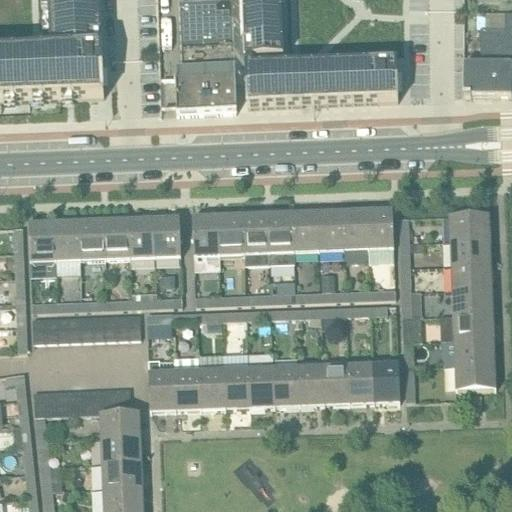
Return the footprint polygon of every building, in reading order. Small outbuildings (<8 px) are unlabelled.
[(99,0),(48,0),(51,55),(57,55),(57,61),(102,59),(99,0)] [(184,84),(175,84),(177,119),(207,118),(237,116),(237,115),(237,114),(233,22),(231,0),(180,0),(181,1),(183,43),(184,84)] [(280,0),(242,0),(245,64),(283,62),(280,0)] [(511,59),(511,17),(505,17),(505,32),(480,32),(480,66),(464,66),(464,100),(471,100),(471,99),(511,99),(511,59)] [(0,106),(104,102),(102,59),(57,61),(0,62),(0,106)] [(396,65),(246,71),(247,113),(398,107),(396,65)] [(366,214),(368,253),(394,252),(392,213),(366,214)] [(368,253),(366,214),(341,215),(343,254),(368,253)] [(341,215),(317,216),(319,255),(343,254),(341,215)] [(317,216),(292,217),(294,256),(319,255),(317,216)] [(294,266),(294,256),(292,217),(268,218),(269,257),(270,267),(294,266)] [(268,218),(243,219),(244,258),(244,268),(270,267),(269,257),(268,218)] [(244,258),(243,219),(218,220),(220,259),(244,258)] [(450,247),(490,245),(489,219),(449,220),(450,247)] [(220,259),(218,220),(192,221),(194,260),(220,259)] [(179,221),(154,222),(156,262),(181,261),(179,221)] [(154,222),(129,223),(130,263),(156,262),(154,222)] [(129,223),(104,224),(106,264),(130,263),(129,223)] [(104,224),(79,225),(81,265),(106,264),(104,224)] [(81,265),(79,225),(54,226),(56,265),(81,265)] [(56,265),(54,226),(29,227),(31,276),(42,276),(42,266),(56,265)] [(399,247),(410,247),(409,231),(399,231),(399,247)] [(15,257),(24,257),(24,240),(14,241),(15,257)] [(491,270),(490,245),(450,247),(451,271),(491,270)] [(410,264),(410,247),(399,247),(400,264),(410,264)] [(24,257),(15,257),(15,274),(25,274),(24,257)] [(491,270),(451,271),(452,297),(492,295),(491,270)] [(322,292),(335,291),(334,275),(321,275),(322,292)] [(401,298),(411,297),(410,280),(400,281),(401,298)] [(17,306),(26,306),(25,290),(16,290),(17,306)] [(396,294),(370,295),(370,305),(396,304),(396,294)] [(370,305),(370,295),(353,296),(354,305),(370,305)] [(493,320),(492,295),(452,297),(453,321),(493,320)] [(321,306),(320,296),(305,297),(305,307),(321,306)] [(320,296),(321,306),(337,306),(337,296),(320,296)] [(271,298),(271,308),(288,308),(288,297),(271,298)] [(412,313),(411,297),(401,298),(402,314),(412,313)] [(271,308),(271,298),(255,298),(255,309),(271,308)] [(221,310),(221,300),(205,301),(205,311),(221,310)] [(221,300),(221,310),(238,310),(237,300),(221,300)] [(157,302),(157,312),(173,311),(173,301),(157,302)] [(157,312),(157,302),(140,303),(141,313),(157,312)] [(108,304),(108,314),(124,313),(124,303),(108,304)] [(108,314),(108,304),(91,305),(91,315),(108,314)] [(74,305),(57,306),(58,316),(74,315),(74,305)] [(27,322),(26,306),(17,306),(18,323),(27,322)] [(58,316),(57,306),(31,307),(32,317),(58,316)] [(371,310),(371,320),(387,319),(386,309),(371,310)] [(371,320),(371,310),(354,311),(354,321),(371,320)] [(321,312),(322,322),(337,321),(337,311),(321,312)] [(322,322),(321,312),(305,312),(305,323),(322,322)] [(272,314),(272,324),(288,323),(287,313),(272,314)] [(272,324),(272,314),(255,315),(256,325),(272,324)] [(222,316),(222,326),(239,325),(238,315),(222,316)] [(222,326),(222,316),(205,316),(206,326),(222,326)] [(173,328),(173,317),(156,318),(156,329),(173,328)] [(189,317),(173,317),(173,328),(189,328),(189,317)] [(129,318),(117,319),(118,345),(130,344),(129,318)] [(141,318),(129,318),(130,344),(142,344),(141,318)] [(105,319),(93,320),(94,345),(106,345),(105,319)] [(117,319),(105,319),(106,345),(118,345),(117,319)] [(69,320),(57,321),(58,347),(70,346),(69,320)] [(82,346),(81,320),(69,320),(70,346),(82,346)] [(94,345),(93,320),(81,320),(82,346),(94,345)] [(493,320),(453,321),(454,346),(494,344),(493,320)] [(46,347),(45,321),(33,322),(34,348),(46,347)] [(58,347),(57,321),(45,321),(46,347),(58,347)] [(403,348),(413,347),(412,330),(402,331),(403,348)] [(18,340),(18,341),(19,358),(28,357),(27,340),(18,340)] [(495,369),(494,344),(454,346),(455,371),(495,369)] [(413,347),(403,348),(404,363),(414,363),(413,347)] [(373,368),(374,408),(400,407),(398,367),(373,368)] [(373,368),(348,369),(349,409),(374,408),(373,368)] [(349,409),(348,369),(323,370),(325,410),(349,409)] [(496,394),(495,369),(455,371),(455,395),(496,394)] [(325,410),(323,370),(298,371),(300,411),(325,410)] [(300,411),(298,371),(273,372),(275,412),(300,411)] [(273,372),(248,373),(249,413),(275,412),(273,372)] [(248,373),(224,374),(226,414),(249,413),(248,373)] [(224,374),(199,375),(201,415),(226,414),(224,374)] [(201,415),(199,375),(175,376),(176,416),(201,415)] [(176,416),(175,376),(149,377),(150,417),(176,416)] [(405,397),(415,397),(414,380),(405,381),(405,397)] [(17,403),(27,402),(26,397),(25,387),(16,388),(17,403)] [(119,417),(118,393),(106,394),(107,418),(119,417)] [(130,393),(118,393),(119,417),(131,417),(130,393)] [(95,418),(94,394),(82,395),(83,419),(95,418)] [(106,394),(94,394),(95,418),(100,418),(107,418),(106,394)] [(71,419),(70,395),(58,396),(59,420),(71,419)] [(82,395),(70,395),(71,419),(83,419),(82,395)] [(47,420),(46,396),(34,397),(35,421),(47,420)] [(59,420),(58,396),(46,396),(47,420),(59,420)] [(415,397),(405,397),(406,407),(415,407),(415,397)] [(481,410),(481,399),(471,400),(472,410),(481,410)] [(27,407),(27,402),(17,403),(19,422),(29,421),(27,407)] [(119,417),(107,418),(100,418),(101,442),(141,441),(140,417),(131,417),(119,417)] [(38,445),(47,444),(45,428),(36,429),(38,445)] [(20,437),(22,453),(32,452),(30,436),(20,437)] [(141,441),(101,442),(102,468),(142,466),(141,441)] [(49,461),(47,444),(38,445),(40,462),(49,461)] [(34,468),(32,452),(22,453),(24,469),(34,468)] [(143,491),(142,466),(102,468),(103,492),(143,491)] [(43,495),(52,494),(51,478),(42,479),(43,495)] [(28,502),(37,501),(35,485),(26,486),(28,502)] [(143,511),(143,491),(103,492),(103,511),(143,511)] [(52,494),(43,495),(45,511),(54,510),(52,494)] [(38,511),(37,501),(28,502),(28,511),(38,511)]
